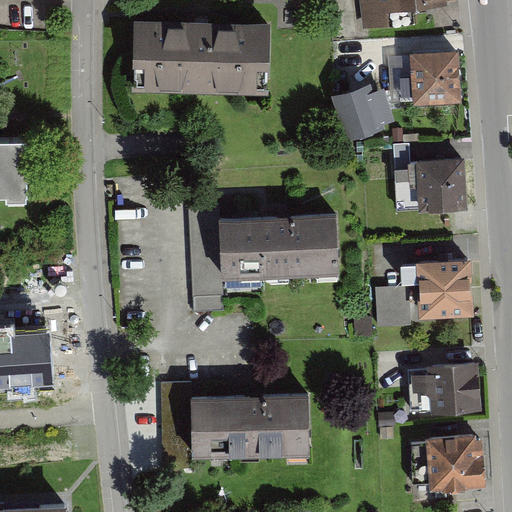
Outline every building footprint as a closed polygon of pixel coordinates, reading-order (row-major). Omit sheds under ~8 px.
[(448,0),(382,0),(384,12),(449,4),(448,0)] [(272,24),(133,20),(131,91),(270,95),(272,24)] [(458,43),(411,46),(414,99),(462,96),(458,43)] [(369,84),(337,94),(349,130),(380,120),(369,84)] [(0,202),(26,201),(25,142),(0,142),(0,202)] [(451,158),(418,160),(421,208),(471,206),(469,157),(451,158)] [(336,214),(220,221),(223,280),(339,273),(336,214)] [(472,251),(417,254),(420,310),(475,307),(472,251)] [(409,283),(376,284),(378,324),(411,322),(409,283)] [(0,372),(12,372),(13,386),(34,384),(33,375),(51,374),(48,329),(11,331),(10,323),(0,323),(0,372)] [(485,367),(418,369),(419,417),(486,416),(485,367)] [(308,396),(191,401),(193,464),(310,459),(308,396)] [(488,439),(424,442),(427,494),(490,491),(488,439)] [(70,511),(70,495),(0,497),(0,511),(70,511)]
